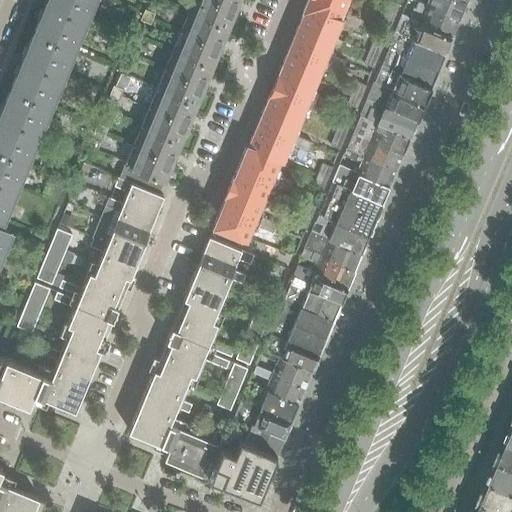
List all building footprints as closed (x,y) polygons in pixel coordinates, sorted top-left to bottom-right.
[(44,0),(30,35),(69,51),(90,0),(44,0)] [(190,0),(187,10),(225,26),(236,0),(190,0)] [(343,0),(305,0),(304,2),(360,26),(362,20),(339,11),(343,0)] [(426,0),(425,4),(458,18),(465,2),(461,0),(426,0)] [(394,16),(398,5),(389,1),(385,12),(394,16)] [(422,11),(418,22),(450,37),(458,18),(425,4),(419,1),(416,9),(422,11)] [(303,11),(298,24),(328,37),(335,21),(357,31),(360,26),(304,2),(301,10),(303,11)] [(154,13),(144,9),(140,20),(150,24),(154,13)] [(171,49),(209,65),(225,26),(187,10),(171,49)] [(389,26),(394,16),(385,12),(380,23),(389,26)] [(394,31),(444,52),(450,37),(418,22),(401,15),(394,31)] [(328,37),(298,24),(290,43),(342,65),(344,61),(322,52),(328,37)] [(387,48),(436,70),(444,52),(394,31),(387,48)] [(7,90),(46,106),(69,51),(30,35),(7,90)] [(377,56),(382,45),(373,41),(368,52),(377,56)] [(290,43),(281,64),(312,77),(318,61),(340,70),(342,65),(290,43)] [(138,52),(128,48),(124,59),(133,63),(138,52)] [(380,65),(429,87),(436,70),(387,48),(380,65)] [(171,49),(155,87),(194,103),(209,65),(171,49)] [(373,67),(377,56),(368,52),(364,64),(373,67)] [(312,77),(281,64),(273,84),(326,106),(328,101),(306,92),(312,77)] [(373,81),(423,103),(429,87),(380,65),(373,81)] [(361,96),(366,85),(356,81),(352,93),(361,96)] [(382,105),(416,119),(423,103),(373,81),(370,88),(380,92),(376,102),(382,104),(382,105)] [(326,106),(273,84),(265,105),(295,118),(301,103),(323,112),(326,106)] [(123,90),(113,85),(108,96),(118,100),(123,90)] [(139,125),(178,141),(194,103),(155,87),(139,125)] [(0,152),(23,162),(46,106),(7,90),(0,108),(0,152)] [(356,108),(361,96),(352,93),(347,104),(356,108)] [(360,116),(408,137),(416,119),(382,105),(367,99),(360,116)] [(113,103),(110,110),(116,113),(119,105),(113,103)] [(295,118),(265,105),(256,125),(309,147),(312,141),(289,132),(295,118)] [(353,132),(401,153),(408,137),(360,116),(353,132)] [(344,138),(348,127),(339,123),(334,134),(344,138)] [(107,128),(97,124),(92,134),(102,138),(107,128)] [(124,163),(162,179),(178,141),(139,125),(124,163)] [(309,147),(256,125),(249,144),(246,143),(246,144),(278,158),(284,143),(307,153),(309,147)] [(346,148),(395,169),(401,153),(353,132),(346,148)] [(339,149),(344,138),(334,134),(330,145),(339,149)] [(278,158),(246,144),(237,164),(290,187),(292,182),(272,173),(278,158)] [(354,171),(388,186),(395,169),(346,148),(343,156),(358,162),(354,171)] [(0,217),(23,162),(0,152),(0,217)] [(124,163),(118,176),(156,192),(162,179),(124,163)] [(327,178),(331,167),(322,163),(317,174),(327,178)] [(290,187),(237,164),(229,185),(261,199),(268,184),(288,192),(290,187)] [(380,203),(387,186),(388,186),(354,171),(339,165),(332,182),(380,203)] [(322,189),(327,178),(317,174),(312,185),(322,189)] [(104,316),(110,318),(115,305),(110,302),(122,274),(127,277),(161,195),(156,192),(118,176),(116,175),(112,185),(126,191),(121,202),(107,196),(104,204),(118,210),(107,234),(93,228),(86,245),(101,251),(92,272),(87,270),(80,287),(59,279),(56,286),(77,295),(75,299),(55,291),(51,299),(71,307),(65,324),(69,325),(59,351),(46,346),(42,355),(55,360),(48,376),(53,379),(46,398),(72,409),(98,348),(93,345),(97,335),(104,316)] [(325,199),(374,219),(380,203),(332,182),(325,199)] [(261,199),(229,185),(220,206),(274,228),(276,222),(255,214),(261,199)] [(318,215),(367,236),(374,219),(325,199),(318,215)] [(310,217),(315,206),(306,202),(301,213),(310,217)] [(220,206),(212,225),(244,239),(251,224),(272,233),(274,228),(220,206)] [(306,228),(310,217),(301,213),(296,225),(306,228)] [(71,227),(74,220),(62,215),(59,222),(71,227)] [(319,234),(360,252),(367,236),(318,215),(316,222),(323,225),(319,234)] [(0,250),(8,230),(0,225),(0,250)] [(65,249),(72,233),(57,227),(36,277),(50,283),(60,259),(68,263),(72,252),(65,249)] [(303,248),(352,270),(360,252),(319,234),(310,231),(303,248)] [(229,360),(204,349),(205,345),(230,356),(234,348),(209,338),(216,321),(211,319),(228,277),(241,282),(245,274),(231,269),(236,258),(249,263),(253,254),(208,235),(183,297),(188,300),(176,328),(171,326),(166,340),(164,339),(156,357),(151,355),(147,367),(153,370),(128,430),(153,441),(150,447),(165,454),(168,447),(176,427),(167,423),(174,407),(188,412),(191,404),(177,398),(188,372),(194,374),(201,358),(225,368),(229,360)] [(317,263),(313,272),(346,286),(352,270),(303,248),(299,256),(317,263)] [(289,282),(306,289),(339,302),(346,286),(313,272),(296,265),(289,282)] [(30,331),(48,288),(33,281),(15,325),(30,331)] [(339,302),(306,289),(300,305),(332,318),(339,302)] [(293,321),(325,335),(332,318),(300,305),(293,321)] [(253,312),(234,358),(248,363),(267,318),(253,312)] [(325,335),(293,321),(286,339),(318,352),(325,335)] [(262,348),(310,369),(318,352),(286,339),(268,331),(262,348)] [(270,371),(304,385),(310,369),(262,348),(259,355),(273,361),(270,371)] [(46,398),(53,379),(48,376),(0,356),(0,394),(26,405),(28,399),(43,405),(46,398)] [(246,368),(233,362),(216,404),(228,409),(246,368)] [(297,402),(298,399),(304,385),(270,371),(263,369),(261,375),(267,378),(263,388),(297,402)] [(258,406),(289,420),(297,402),(263,388),(257,386),(255,392),(262,395),(258,406)] [(234,416),(283,436),(289,420),(258,406),(241,399),(234,416)] [(242,438),(276,452),(283,436),(234,416),(227,432),(238,436),(242,438)] [(511,418),(503,438),(511,442),(511,418)] [(207,477),(218,450),(215,449),(223,430),(214,426),(208,441),(176,427),(168,447),(165,454),(163,459),(166,460),(167,460),(207,477)] [(218,450),(207,477),(207,478),(252,495),(254,496),(258,494),(266,474),(276,452),(242,438),(238,436),(232,450),(220,445),(218,450)] [(495,458),(511,465),(511,442),(503,438),(500,446),(495,458)] [(511,465),(495,458),(486,479),(511,490),(511,465)] [(482,487),(477,500),(505,511),(511,511),(511,490),(486,479),(483,487),(482,487)] [(29,511),(37,494),(11,484),(5,481),(0,492),(0,511),(29,511)] [(477,500),(472,511),(505,511),(477,500)]
